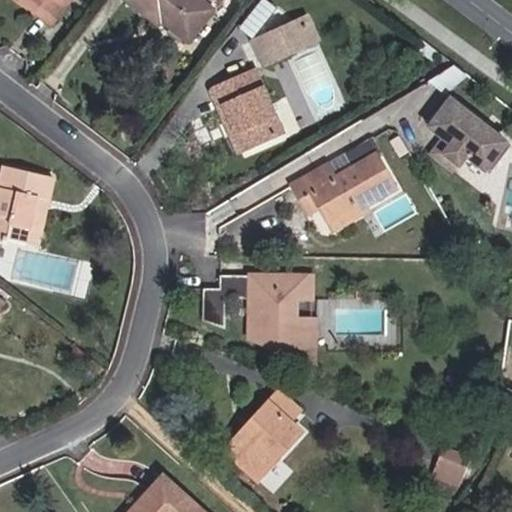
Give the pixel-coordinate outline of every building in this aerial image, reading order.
[(44,0),(19,0),(36,13),(45,1),(44,0)] [(44,0),(45,1),(36,13),(50,24),(68,0),(44,0)] [(198,0),(127,0),(159,24),(162,20),(186,39),(209,9),(198,0)] [(295,55),(283,27),(252,41),(264,68),(295,55)] [(221,112),(228,109),(246,148),(281,134),(253,74),(212,91),(221,112)] [(487,173),(508,148),(450,99),(428,125),(450,143),(442,152),(456,163),(464,154),(487,173)] [(221,112),(239,151),(246,148),(228,109),(221,112)] [(376,158),(380,155),(371,140),(344,156),(352,170),(334,180),(326,166),(310,176),(318,191),(313,194),(320,207),(330,225),(363,207),(393,190),(376,158)] [(344,156),(326,166),(334,180),(352,170),(344,156)] [(0,237),(7,239),(11,223),(40,229),(52,178),(3,167),(0,182),(0,237)] [(310,176),(294,185),(309,213),(320,207),(313,194),(318,191),(310,176)] [(7,239),(36,245),(40,229),(11,223),(7,239)] [(311,297),(311,277),(220,276),(220,288),(203,289),(202,319),(224,327),(224,298),(250,299),(250,337),(313,361),(313,321),(295,321),(295,298),(311,297)] [(279,393),(268,404),(289,423),(299,413),(279,393)] [(511,419),(511,403),(503,406),(509,420),(511,419)] [(257,479),(300,433),(289,423),(268,404),(255,418),(263,425),(233,456),(257,479)] [(255,418),(226,449),(233,456),(263,425),(255,418)] [(469,458),(444,447),(436,467),(461,477),(469,458)] [(432,475),(458,485),(461,477),(436,467),(432,475)] [(201,511),(163,477),(131,511),(201,511)]
